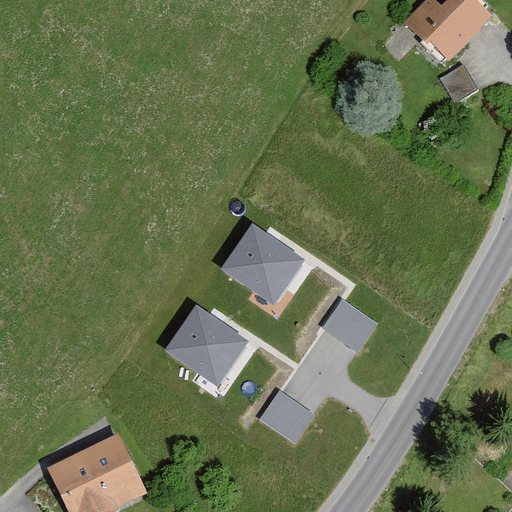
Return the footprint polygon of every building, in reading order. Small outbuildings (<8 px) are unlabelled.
[(432,0),(424,0),(405,22),(447,61),(491,13),(476,0),(438,0),(436,3),(432,0)] [(464,65),(440,79),(455,104),(478,90),(464,65)] [(303,259),(252,224),(222,269),(273,304),(303,259)] [(379,325),(343,301),(323,331),(359,355),(379,325)] [(196,308),(168,350),(218,383),(246,341),(196,308)] [(316,417),(279,392),(258,421),(296,446),(316,417)] [(118,435),(48,471),(68,511),(111,511),(148,494),(118,435)]
